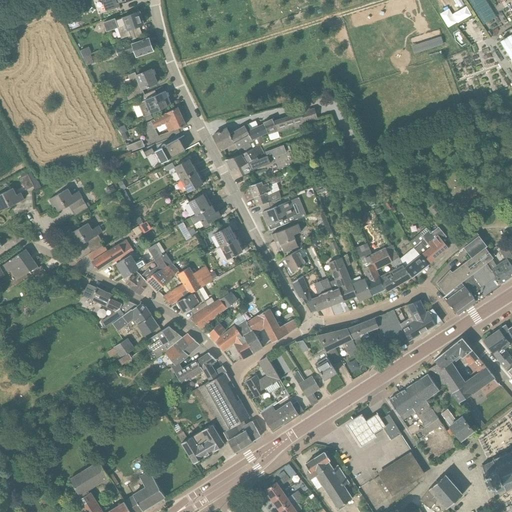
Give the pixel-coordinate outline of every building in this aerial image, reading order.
[(120,7),(119,3),(126,0),(102,0),(103,1),(105,0),(109,0),(112,9),(120,7)] [(471,0),(481,23),(496,17),(488,0),(471,0)] [(140,12),(116,21),(115,19),(104,23),(107,31),(117,28),(121,39),(130,36),(128,30),(144,25),(140,12)] [(511,33),(500,41),(511,59),(511,33)] [(415,53),(445,44),(442,35),(412,45),(415,53)] [(134,52),(136,57),(153,51),(149,38),(116,50),(118,57),(134,52)] [(90,55),(92,54),(89,47),(80,51),(83,57),(90,55)] [(87,66),(93,63),(90,55),(83,57),(87,66)] [(141,96),(139,91),(157,83),(152,69),(136,75),(135,72),(128,75),(134,89),(125,93),(129,101),(141,96)] [(100,91),(108,88),(105,81),(97,85),(100,91)] [(165,91),(138,103),(143,117),(145,116),(151,114),(171,105),(165,91)] [(178,108),(145,124),(149,132),(152,139),(159,136),(155,129),(165,124),(169,132),(186,125),(178,108)] [(273,121),(278,132),(318,120),(315,109),(273,121)] [(260,160),(266,157),(260,145),(264,143),(262,136),(268,134),(270,140),(280,137),(278,132),(273,121),(272,119),(263,123),(264,123),(250,129),(250,136),(258,158),(260,160)] [(120,134),(124,132),(126,131),(124,125),(117,128),(120,134)] [(221,150),(234,143),(250,136),(250,129),(248,125),(245,126),(244,126),(230,134),(227,128),(213,135),(221,150)] [(253,161),(258,158),(250,136),(234,143),(241,155),(240,155),(241,159),(249,155),(253,161)] [(350,154),(366,148),(360,136),(344,143),(350,154)] [(162,147),(162,148),(155,152),(161,164),(185,151),(178,139),(166,145),(165,145),(165,144),(164,144),(163,144),(163,145),(162,145),(162,146),(162,147)] [(128,153),(144,147),(141,140),(125,146),(128,153)] [(273,160),(277,170),(285,166),(280,155),(289,152),(285,142),(267,150),(271,161),(273,160)] [(241,159),(240,155),(226,160),(232,172),(247,164),(247,163),(250,162),(253,169),(270,163),(267,156),(266,157),(260,160),(258,158),(253,161),(249,155),(241,159)] [(196,171),(189,159),(175,167),(173,163),(165,167),(167,172),(174,168),(181,180),(196,171)] [(340,172),(348,172),(348,164),(341,164),(340,172)] [(181,180),(187,192),(203,184),(196,171),(181,180)] [(26,190),(34,186),(28,174),(20,178),(26,190)] [(260,205),(272,201),(281,198),(279,192),(273,194),(272,191),(271,191),(269,186),(281,181),(280,176),(262,182),(250,186),(254,197),(257,206),(260,205)] [(0,211),(24,200),(20,193),(16,195),(13,188),(0,194),(0,211)] [(55,206),(59,211),(82,198),(78,191),(71,195),(68,189),(49,200),(54,207),(55,206)] [(122,190),(121,191),(130,208),(134,206),(125,189),(122,190)] [(196,215),(212,206),(205,193),(189,203),(196,215)] [(270,231),(306,216),(299,197),(275,207),(272,201),(260,205),(270,231)] [(76,215),(88,208),(90,206),(88,202),(86,204),(85,203),(73,210),(76,215)] [(203,226),(221,217),(218,211),(215,212),(212,206),(196,215),(190,218),(194,225),(200,221),(203,226)] [(366,224),(364,218),(357,220),(361,229),(367,226),(366,224)] [(139,226),(144,234),(151,230),(147,222),(139,226)] [(92,253),(104,245),(98,235),(102,232),(98,226),(92,230),(88,223),(70,234),(74,241),(76,240),(79,246),(89,240),(92,245),(89,247),(92,253)] [(272,234),(275,242),(279,241),(281,244),(284,252),(298,247),(293,235),(301,232),(298,224),(272,234)] [(220,247),(236,239),(229,226),(214,234),(220,247)] [(421,242),(435,258),(448,248),(442,241),(447,237),(439,227),(431,233),(429,231),(423,236),(425,239),(421,242)] [(472,274),(487,263),(492,259),(494,258),(486,247),(487,246),(476,231),(456,246),(460,251),(464,248),(472,258),(445,278),(437,284),(446,295),(472,274)] [(426,266),(435,258),(421,242),(425,239),(423,236),(420,233),(410,242),(414,247),(412,249),(426,266)] [(104,245),(92,253),(88,255),(92,262),(97,270),(125,253),(127,251),(129,254),(134,251),(126,239),(119,244),(108,251),(104,245)] [(220,247),(227,259),(243,251),(236,239),(220,247)] [(373,294),(385,289),(371,254),(367,243),(356,248),(364,268),(363,269),(366,278),(364,279),(371,295),(373,294)] [(155,260),(160,257),(163,255),(156,244),(148,249),(155,260)] [(387,292),(412,277),(400,259),(391,245),(371,254),(385,289),(387,292)] [(511,277),(511,266),(511,265),(511,245),(508,248),(507,246),(500,251),(506,260),(496,266),(492,259),(487,263),(496,278),(501,285),(511,277)] [(17,281),(30,272),(38,283),(49,276),(42,266),(39,268),(26,249),(3,265),(8,273),(11,271),(17,281)] [(421,271),(426,266),(412,249),(400,259),(412,277),(421,271)] [(285,258),(289,266),(292,272),(306,264),(298,250),(285,258)] [(135,272),(136,271),(139,269),(146,265),(142,259),(135,262),(131,255),(117,264),(125,278),(135,272)] [(341,258),(345,267),(351,265),(347,255),(341,258)] [(356,295),(351,280),(345,267),(341,258),(328,263),(335,280),(330,282),(334,290),(340,288),(345,300),(356,295)] [(147,281),(148,283),(157,292),(179,270),(173,264),(167,267),(162,260),(157,263),(159,266),(151,271),(154,274),(147,281)] [(198,290),(214,280),(202,260),(187,268),(177,275),(184,286),(163,297),(171,305),(177,302),(198,290)] [(496,278),(487,263),(472,274),(482,288),(496,278)] [(140,294),(148,283),(147,281),(154,274),(151,271),(149,269),(142,275),(136,271),(135,272),(125,278),(122,280),(132,287),(131,288),(140,294)] [(474,298),(471,295),(482,288),(472,274),(446,295),(443,297),(455,312),(474,298)] [(317,311),(312,298),(303,276),(295,281),(300,288),(296,290),(300,297),(301,296),(311,313),(317,311)] [(372,295),(371,295),(364,279),(362,280),(360,276),(351,280),(356,295),(358,301),(372,295)] [(331,305),(345,300),(340,288),(334,290),(330,282),(327,279),(321,281),(331,305)] [(317,311),(331,305),(321,281),(320,282),(320,281),(314,284),(319,295),(312,298),(317,311)] [(127,301),(122,304),(116,302),(118,297),(113,294),(97,287),(97,288),(88,284),(83,296),(91,299),(91,300),(115,311),(100,322),(105,329),(110,326),(112,324),(138,306),(127,301)] [(191,309),(195,316),(215,302),(212,297),(205,301),(198,290),(177,302),(184,313),(191,309)] [(215,302),(195,316),(190,319),(201,328),(238,300),(231,292),(217,300),(215,302)] [(43,294),(27,302),(33,313),(48,305),(43,294)] [(409,341),(441,321),(432,309),(426,312),(420,300),(407,305),(410,311),(408,312),(408,317),(409,319),(403,322),(400,324),(408,341),(409,341)] [(133,319),(144,336),(158,327),(146,307),(140,304),(138,306),(112,324),(117,332),(128,324),(133,319)] [(401,308),(394,311),(399,322),(406,319),(401,308)] [(265,328),(272,342),(289,333),(298,327),(293,320),(280,327),(270,309),(259,315),(258,315),(248,321),(253,330),(246,335),(255,352),(263,348),(254,333),(265,328)] [(396,347),(408,341),(400,324),(399,322),(394,311),(374,319),(349,328),(361,352),(367,349),(362,339),(369,336),(368,333),(372,331),(374,341),(379,339),(382,338),(384,343),(392,339),(396,347)] [(215,342),(225,329),(231,322),(226,318),(223,321),(220,323),(208,334),(215,342)] [(243,359),(255,352),(246,335),(253,330),(248,321),(247,322),(246,320),(236,327),(234,326),(227,332),(225,329),(215,342),(223,351),(234,343),(243,359)] [(500,362),(505,369),(511,363),(511,360),(509,356),(510,355),(504,349),(511,343),(511,334),(508,329),(506,325),(483,340),(500,362)] [(157,358),(164,353),(182,338),(169,326),(146,341),(157,358)] [(332,365),(340,361),(334,348),(346,343),(348,347),(345,348),(350,357),(361,352),(349,328),(347,329),(318,336),(326,351),(332,365)] [(203,371),(197,361),(196,360),(182,368),(180,364),(189,356),(188,355),(200,345),(187,334),(182,338),(164,353),(174,364),(171,366),(182,384),(203,371)] [(461,358),(462,358),(472,350),(461,338),(433,360),(437,365),(429,370),(430,373),(429,374),(440,390),(446,386),(451,393),(459,404),(495,378),(486,368),(487,367),(478,358),(471,364),(478,373),(465,382),(453,364),(461,358)] [(132,359),(129,353),(135,349),(128,339),(113,347),(113,348),(107,352),(114,362),(118,360),(122,365),(132,359)] [(303,353),(308,349),(303,341),(297,343),(303,353)] [(336,373),(332,365),(326,351),(324,352),(325,355),(318,359),(320,361),(315,364),(324,380),(336,373)] [(226,371),(223,366),(215,371),(210,365),(217,360),(209,353),(197,361),(203,371),(209,382),(225,372),(226,371)] [(264,389),(280,380),(267,357),(259,362),(267,376),(260,381),(256,375),(248,381),(257,397),(266,392),(264,389)] [(110,384),(120,378),(115,370),(105,376),(106,376),(103,378),(106,383),(109,381),(110,384)] [(244,421),(249,417),(239,400),(237,401),(227,382),(230,380),(225,372),(209,382),(203,385),(199,387),(193,391),(209,420),(216,416),(223,431),(235,453),(261,436),(252,422),(246,426),(246,425),(245,424),(245,423),(245,422),(244,422),(244,421)] [(403,420),(410,415),(407,411),(412,408),(425,428),(438,419),(436,414),(426,400),(440,390),(429,374),(389,400),(403,420)] [(312,377),(305,380),(313,393),(319,389),(312,377)] [(306,397),(313,393),(305,380),(299,384),(306,397)] [(272,431),(298,414),(287,397),(261,414),(272,431)] [(488,423),(471,399),(464,403),(482,428),(488,423)] [(118,411),(119,411),(112,401),(105,405),(110,415),(111,415),(118,411)] [(432,407),(436,414),(442,410),(438,403),(432,407)] [(449,425),(450,425),(461,440),(473,431),(461,416),(456,420),(447,409),(441,414),(449,425)] [(374,432),(383,427),(379,421),(382,419),(378,414),(370,418),(366,421),(363,415),(346,425),(352,434),(360,447),(377,437),(374,432)] [(391,440),(400,434),(401,433),(389,414),(382,419),(379,421),(383,427),(391,440)] [(182,443),(195,463),(205,457),(204,456),(215,450),(215,451),(225,444),(218,433),(223,431),(216,416),(209,420),(212,425),(188,439),(183,431),(180,433),(174,423),(171,425),(182,443)] [(511,449),(511,450),(511,452),(507,454),(506,452),(505,453),(505,454),(501,457),(500,455),(499,456),(499,457),(495,459),(494,458),(493,458),(493,460),(492,460),(493,461),(491,462),(489,463),(487,464),(486,463),(485,463),(486,464),(483,465),(482,464),(481,465),(482,466),(481,466),(482,467),(480,467),(481,468),(482,468),(484,473),(484,474),(484,475),(483,476),(483,478),(485,477),(488,485),(487,485),(488,487),(489,487),(490,487),(490,488),(491,488),(493,493),(492,493),(493,494),(494,494),(495,495),(496,495),(495,494),(498,493),(499,494),(500,493),(499,492),(504,490),(505,490),(506,491),(507,490),(507,492),(509,491),(508,490),(511,487),(511,449)] [(305,465),(310,471),(306,474),(310,480),(316,476),(322,485),(337,509),(338,508),(339,511),(346,506),(345,504),(353,499),(344,486),(349,483),(338,466),(333,469),(328,462),(331,460),(325,452),(305,465)] [(391,494),(392,496),(425,475),(411,452),(378,473),(379,476),(374,479),(386,498),(391,494)] [(109,477),(109,476),(99,461),(88,468),(70,479),(80,496),(109,477)] [(292,479),(297,475),(289,465),(284,469),(292,479)] [(139,511),(143,510),(165,496),(149,471),(139,477),(145,487),(133,494),(133,495),(124,501),(130,511),(139,511)] [(115,486),(118,484),(113,474),(109,476),(109,477),(115,486)] [(272,500),(284,492),(280,486),(290,480),(287,475),(281,479),(277,482),(265,490),(272,500)] [(438,499),(447,509),(463,495),(445,475),(429,489),(420,501),(430,509),(438,499)] [(272,500),(279,510),(301,495),(298,491),(292,495),(288,498),(284,492),(272,500)] [(130,511),(124,501),(106,511),(103,511),(91,492),(77,501),(83,511),(130,511)] [(280,511),(297,511),(298,511),(294,507),(299,503),(304,499),(301,495),(279,510),(280,511)]
